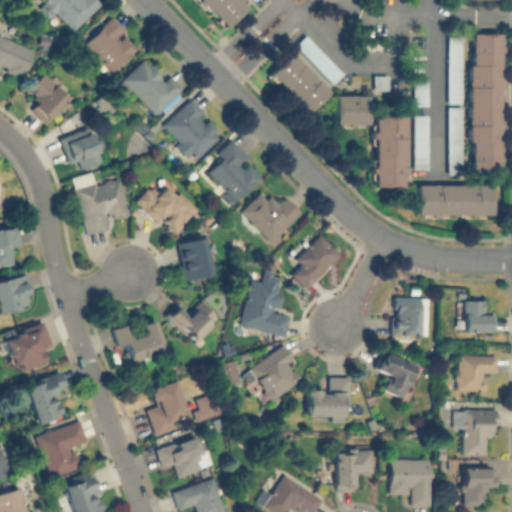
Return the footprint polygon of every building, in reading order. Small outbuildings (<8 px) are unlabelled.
[(98,0),(100,2),(74,28),(56,11),(47,20),(36,9),(42,2),(40,0),(98,0)] [(237,0),(245,7),(225,28),(196,0),(237,0)] [(114,38),(119,42),(126,35),(137,44),(112,71),(82,43),(110,12),(124,26),(114,38)] [(498,31),(497,173),(466,173),(467,31),(498,31)] [(0,34),(33,50),(20,79),(0,69),(0,34)] [(341,74),(332,83),(290,44),(299,34),(341,74)] [(462,34),(462,103),(445,103),(446,34),(462,34)] [(325,93),(306,112),(263,72),(282,52),(325,93)] [(154,74),(161,81),(167,75),(182,89),(157,113),(134,89),(125,98),(113,85),(141,57),(156,73),(154,74)] [(66,97),(43,121),(29,107),(36,101),(23,88),(40,71),(66,97)] [(387,74),(387,89),(376,89),(376,74),(387,74)] [(430,75),(429,108),(409,107),(409,75),(430,75)] [(365,94),(365,126),(333,126),(333,94),(365,94)] [(224,131),(196,159),(189,152),(182,159),(170,147),(175,141),(159,125),(189,96),(224,131)] [(461,107),(461,174),(445,174),(445,107),(461,107)] [(429,113),(428,170),(411,170),(411,113),(429,113)] [(405,116),(405,156),(401,156),(401,185),(372,184),(372,116),(405,116)] [(55,136),(88,124),(101,157),(79,165),(76,156),(64,161),(55,136)] [(237,164),(241,169),(248,163),(257,173),(236,197),(207,172),(220,156),(215,152),(227,138),(247,156),(237,164)] [(91,171),(94,185),(116,179),(126,217),(111,220),(109,213),(102,215),(105,228),(80,234),(66,177),(91,171)] [(143,183),(154,192),(160,184),(172,194),(175,190),(195,206),(171,235),(158,224),(164,217),(158,213),(153,220),(129,200),(143,183)] [(491,184),(491,216),(413,216),(413,183),(491,184)] [(256,186),(272,200),(279,192),(297,207),(270,240),(235,211),(256,186)] [(0,229),(15,228),(17,246),(8,247),(10,265),(0,266),(0,229)] [(341,253),(304,291),(288,276),(300,263),(292,255),(316,230),(341,253)] [(210,274),(183,280),(174,243),(200,236),(210,274)] [(27,307),(0,314),(0,278),(25,272),(30,290),(23,292),(27,307)] [(286,286),(281,306),(269,304),(268,311),(288,315),(284,335),(235,325),(244,277),(286,286)] [(422,297),(421,336),(388,335),(389,296),(422,297)] [(495,314),(495,334),(459,334),(459,298),(482,298),(482,313),(495,314)] [(198,299),(215,316),(193,339),(185,331),(182,334),(162,315),(174,302),(185,313),(198,299)] [(150,312),(162,346),(128,358),(121,338),(113,341),(106,322),(124,316),(129,332),(142,328),(138,316),(150,312)] [(37,349),(42,362),(23,368),(21,360),(6,365),(0,347),(0,330),(40,318),(48,346),(37,349)] [(282,365),(294,379),(271,397),(255,378),(247,385),(239,374),(281,341),(293,356),(282,365)] [(411,364),(399,396),(379,388),(385,372),(375,368),(381,352),(411,364)] [(234,376),(219,379),(215,356),(229,353),(234,376)] [(495,354),(495,375),(479,374),(479,391),(450,391),(450,354),(495,354)] [(52,396),(54,401),(55,401),(60,413),(37,422),(25,388),(36,383),(35,379),(57,371),(62,386),(52,389),(55,395),(52,396)] [(170,423),(152,429),(144,405),(152,402),(145,382),(170,373),(182,409),(167,414),(170,423)] [(348,376),(348,403),(342,403),(342,416),(303,416),(303,387),(319,388),(319,392),(326,392),(326,376),(348,376)] [(190,397),(193,409),(188,410),(191,420),(214,413),(208,392),(190,397)] [(497,408),(497,429),(489,429),(489,436),(484,436),(483,455),(458,455),(458,429),(448,429),(448,408),(497,408)] [(65,447),(68,455),(73,452),(78,466),(48,477),(32,433),(76,418),(84,440),(65,447)] [(190,437),(200,467),(174,476),(170,463),(159,466),(153,449),(190,437)] [(370,445),(370,472),(351,472),(351,488),(331,488),(331,445),(370,445)] [(0,450),(8,473),(0,475),(0,450)] [(428,457),(427,506),(406,506),(406,494),(384,494),(385,457),(428,457)] [(495,466),(495,489),(484,489),(484,508),(459,507),(459,466),(495,466)] [(103,509),(95,511),(70,511),(60,484),(94,470),(103,493),(98,495),(103,509)] [(208,473),(221,511),(189,511),(189,510),(194,508),(191,500),(173,506),(167,488),(208,473)] [(319,498),(311,511),(296,502),(289,511),(271,511),(262,506),(281,475),(319,498)] [(20,500),(24,511),(0,511),(0,491),(16,486),(21,500),(20,500)]
